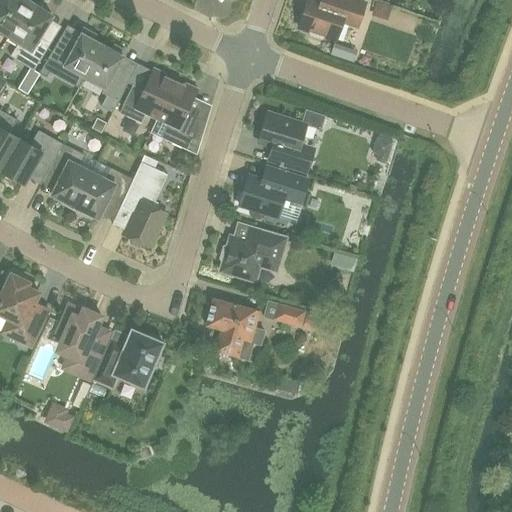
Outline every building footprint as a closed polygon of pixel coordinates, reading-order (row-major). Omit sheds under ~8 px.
[(0,0),(0,30),(8,36),(30,2),(26,0),(0,0)] [(365,4),(354,0),(319,0),(319,2),(313,0),(307,0),(298,27),(310,31),(310,35),(322,39),(325,36),(336,40),(343,21),(358,26),(365,4)] [(376,1),(373,11),(389,16),(392,6),(376,1)] [(30,2),(8,36),(19,42),(10,56),(33,71),(48,47),(37,40),(52,16),(46,12),(47,10),(46,8),(39,3),(37,4),(35,5),(30,2)] [(61,37),(48,58),(84,78),(102,45),(92,39),(95,35),(84,29),(76,42),(73,43),(61,37)] [(107,96),(101,107),(112,113),(132,76),(120,69),(119,65),(126,52),(115,46),(112,50),(102,45),(84,78),(104,89),(102,93),(107,96)] [(133,85),(131,90),(120,113),(141,123),(146,113),(157,118),(174,82),(164,77),(165,74),(154,69),(143,90),(133,85)] [(22,81),(18,88),(27,94),(31,87),(22,81)] [(197,89),(186,84),(185,86),(174,82),(157,118),(168,124),(162,138),(183,148),(185,144),(198,150),(207,121),(198,116),(196,120),(185,115),(197,89)] [(0,170),(1,171),(19,139),(9,132),(16,119),(0,110),(0,170)] [(268,113),(259,142),(272,147),(268,160),(274,162),(307,172),(313,152),(305,150),(306,147),(308,141),(306,138),(303,137),(306,125),(318,129),(321,128),(325,117),(306,111),(302,124),(294,121),(292,118),(283,116),(281,117),(268,113)] [(30,145),(19,139),(1,171),(23,184),(38,158),(51,165),(62,144),(38,130),(30,145)] [(392,144),(378,139),(373,153),(379,155),(377,161),(386,164),(392,144)] [(62,144),(51,165),(49,168),(62,174),(52,195),(54,197),(57,200),(62,204),(68,207),(73,210),(92,173),(79,166),(84,155),(62,144)] [(141,162),(112,224),(126,231),(124,234),(130,237),(131,243),(139,247),(144,244),(150,246),(166,214),(161,212),(154,203),(167,175),(141,162)] [(259,219),(263,217),(264,213),(277,217),(281,206),(284,207),(288,205),(291,197),(302,200),(308,181),(266,167),(262,180),(248,176),(239,205),(251,209),(249,213),(251,217),(259,219)] [(92,173),(73,210),(79,213),(83,215),(86,216),(91,217),(98,218),(109,197),(121,204),(133,179),(111,168),(105,180),(92,173)] [(250,242),(230,236),(228,245),(223,246),(220,259),(223,262),(220,271),(255,281),(259,266),(276,271),(286,236),(254,227),(250,242)] [(11,274),(0,296),(0,314),(8,318),(1,332),(31,347),(49,310),(35,303),(39,293),(27,287),(29,283),(11,274)] [(220,341),(218,341),(215,351),(248,360),(253,344),(261,346),(265,330),(255,327),(259,311),(213,299),(206,326),(223,330),(220,341)] [(264,317),(274,319),(301,327),(305,311),(268,301),(264,317)] [(82,311),(69,305),(57,333),(63,335),(60,343),(60,344),(60,345),(60,346),(60,348),(61,350),(62,352),(63,353),(64,354),(65,354),(69,356),(64,368),(89,379),(109,332),(97,327),(102,317),(83,309),(82,311)] [(302,329),(332,337),(337,319),(307,311),(302,329)] [(111,338),(93,380),(113,388),(118,376),(120,377),(123,381),(136,387),(141,386),(142,387),(144,388),(163,343),(160,342),(160,339),(149,335),(147,336),(132,330),(125,344),(111,338)] [(22,356),(14,372),(20,375),(28,359),(22,356)] [(90,385),(82,382),(70,413),(77,416),(90,385)] [(53,404),(45,422),(68,432),(73,418),(66,414),(68,410),(53,404)]
